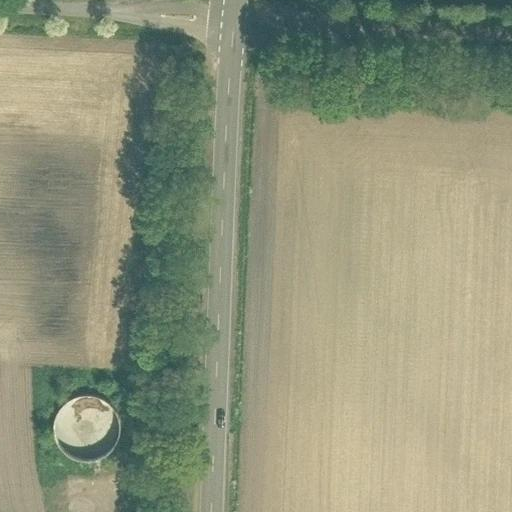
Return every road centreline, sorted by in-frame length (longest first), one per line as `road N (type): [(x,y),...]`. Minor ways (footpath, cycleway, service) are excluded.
road 1 (tertiary): [(209,511),(232,18)]
road 2 (unclassified): [(232,18),(511,32)]
road 3 (unclassified): [(0,8),(232,18)]
